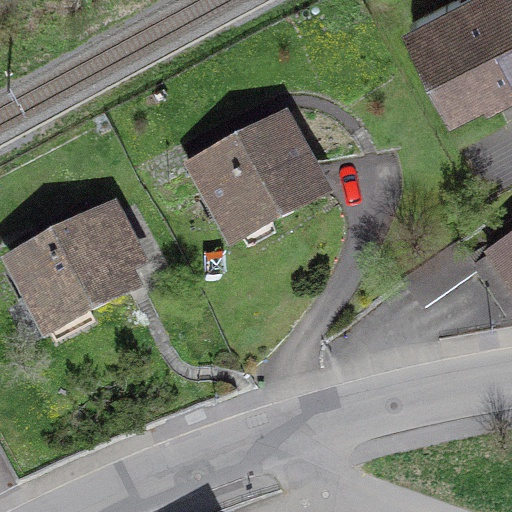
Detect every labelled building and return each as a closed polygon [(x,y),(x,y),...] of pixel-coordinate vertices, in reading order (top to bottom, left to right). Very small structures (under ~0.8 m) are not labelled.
[(511,65),(511,0),(451,0),(409,22),(449,99),(511,65)] [(194,172),(233,244),(321,198),(283,125),(194,172)] [(131,290),(121,272),(137,264),(110,214),(13,267),(48,334),(131,290)] [(511,243),(475,268),(477,271),(476,272),(505,315),(511,310),(511,243)] [(425,307),(476,272),(477,271),(475,268),(459,245),(405,279),(425,307)]
